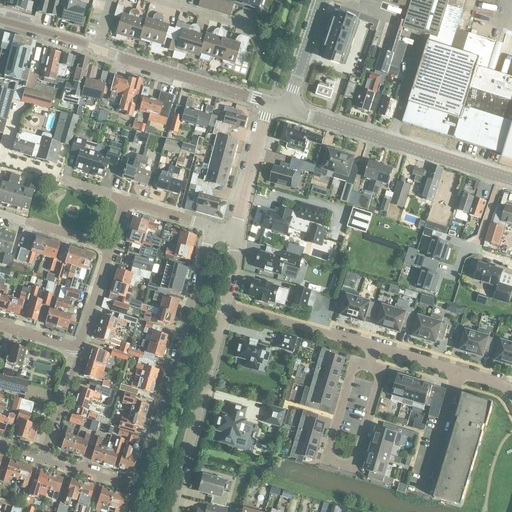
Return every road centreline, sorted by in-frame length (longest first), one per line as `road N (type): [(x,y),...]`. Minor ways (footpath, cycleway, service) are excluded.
road 1 (unclassified): [(139,487),(208,225)]
road 2 (residential): [(369,365),(355,361),(326,461),(355,469),(383,369)]
road 3 (tertiary): [(511,180),(289,110)]
road 4 (unclassified): [(173,511),(225,304)]
road 5 (residential): [(268,105),(98,51)]
road 6 (residential): [(225,304),(374,347)]
road 7 (residential): [(110,247),(125,200),(208,225)]
road 8 (unclassified): [(236,233),(268,105)]
road 9 (residential): [(457,371),(422,488)]
